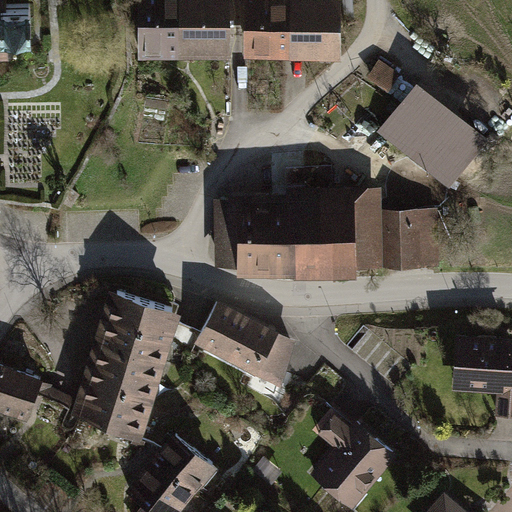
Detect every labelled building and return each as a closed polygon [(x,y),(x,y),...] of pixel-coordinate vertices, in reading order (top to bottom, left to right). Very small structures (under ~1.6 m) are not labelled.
[(0,0),(0,51),(8,51),(7,30),(28,29),(26,0),(0,0)] [(134,0),(135,55),(228,54),(226,0),(134,0)] [(338,0),(241,0),(241,53),(339,53),(338,0)] [(364,75),(385,88),(397,70),(376,57),(364,75)] [(485,129),(413,76),(374,129),(446,182),(485,129)] [(283,188),(211,190),(213,262),(233,262),(233,271),(353,269),(353,262),(436,260),(435,205),(378,206),(377,182),(283,184),(283,188)] [(113,285),(87,374),(152,393),(179,304),(113,285)] [(291,337),(217,301),(196,339),(277,382),(291,337)] [(511,342),(511,336),(451,332),(447,387),(492,390),(510,392),(510,379),(511,342)] [(38,372),(0,358),(0,408),(23,416),(38,372)] [(138,437),(152,393),(87,374),(76,412),(138,437)] [(510,392),(492,390),(491,414),(511,415),(511,379),(510,379),(510,392)] [(347,424),(328,409),(312,429),(332,444),(310,472),(350,505),(395,450),(353,416),(347,424)] [(169,427),(146,460),(191,492),(214,460),(169,427)] [(176,511),(191,492),(146,460),(123,491),(139,502),(151,511),(176,511)] [(470,511),(439,488),(420,511),(470,511)] [(151,511),(139,502),(131,511),(151,511)]
